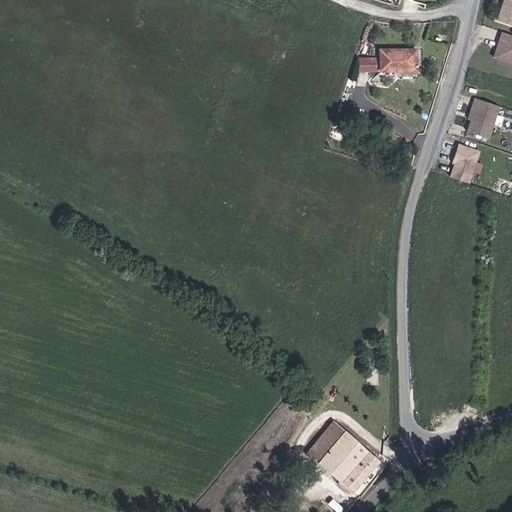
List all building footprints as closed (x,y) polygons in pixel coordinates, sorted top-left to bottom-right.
[(511,17),(511,0),(498,0),(494,14),(511,20),(511,17)] [(511,60),(511,30),(499,26),(489,52),(511,60)] [(412,45),(377,46),(377,55),(377,67),(413,66),(412,45)] [(377,55),(358,56),(356,67),(377,67),(377,55)] [(501,101),(477,93),(474,101),(477,102),(469,126),(490,133),(501,101)] [(459,159),(454,173),(472,179),(483,148),(462,141),(456,158),(459,159)] [(320,461),(331,471),(351,489),(379,458),(333,419),(305,452),(317,463),(320,461)]
